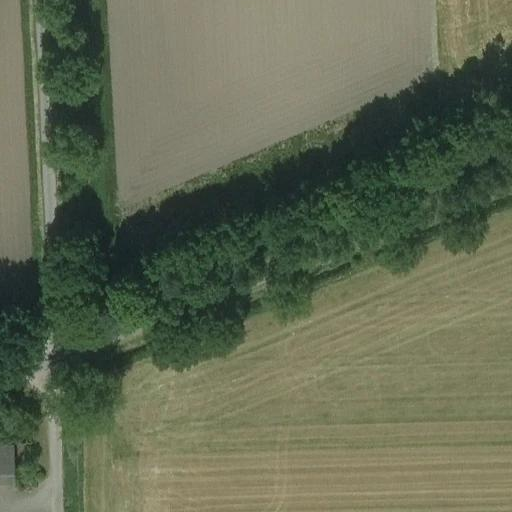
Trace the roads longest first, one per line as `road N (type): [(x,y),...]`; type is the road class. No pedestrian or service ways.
road 1 (unclassified): [(48,358),(511,174)]
road 2 (unclassified): [(48,358),(35,0)]
road 3 (unclassified): [(59,511),(48,358)]
